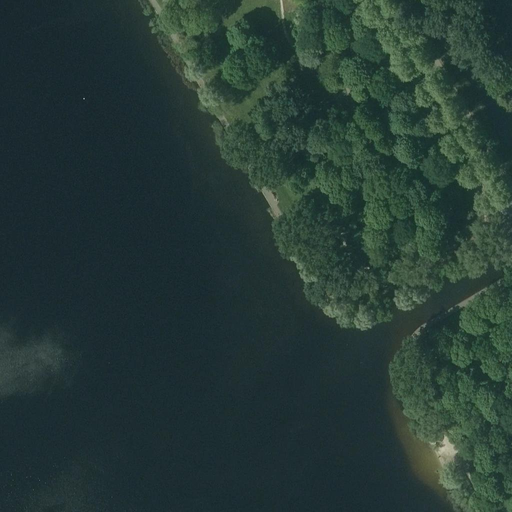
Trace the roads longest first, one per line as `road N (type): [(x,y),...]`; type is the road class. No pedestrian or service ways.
road 1 (unknown): [(443,250),(397,275),(356,268),(346,255),(340,231),(351,175),(348,125),(313,64),(292,45),(279,0)]
road 2 (tertiary): [(511,221),(381,0)]
